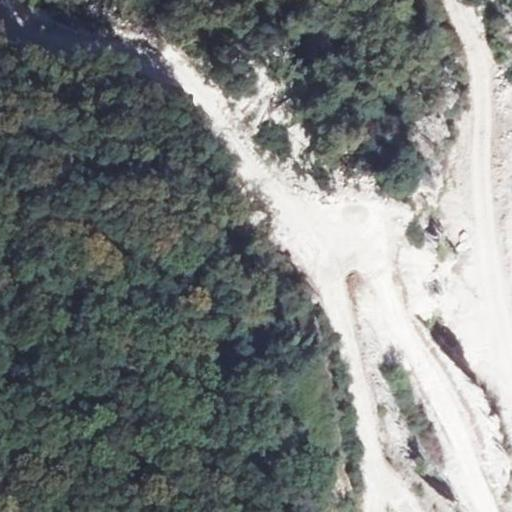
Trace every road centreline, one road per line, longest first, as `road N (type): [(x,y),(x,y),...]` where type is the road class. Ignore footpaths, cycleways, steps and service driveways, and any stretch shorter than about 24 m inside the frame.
road 1 (track): [(374,511),(334,298),(334,272),(347,265),(367,265),(483,511)]
road 2 (track): [(511,389),(486,280),(481,171),(489,79),(453,0)]
